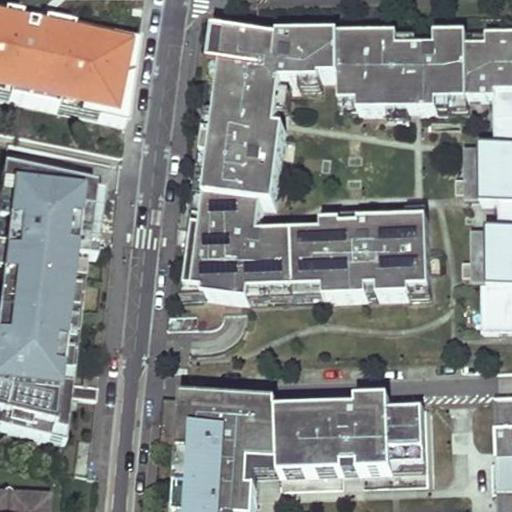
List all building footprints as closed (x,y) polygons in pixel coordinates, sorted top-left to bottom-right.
[(127,132),(139,48),(110,42),(108,51),(71,43),(73,35),(45,29),(44,35),(19,30),(21,24),(4,20),(2,29),(0,28),(0,96),(10,99),(8,108),(57,118),(59,109),(99,117),(97,126),(127,132)] [(108,51),(110,42),(73,35),(71,43),(108,51)] [(197,230),(261,241),(261,240),(263,228),(206,218),(218,144),(211,143),(212,138),(219,139),(222,125),(283,134),(284,127),(285,118),(224,108),(236,39),(224,37),(218,70),(220,70),(182,305),(206,304),(206,301),(202,300),(203,294),(186,291),(197,230)] [(400,42),(281,43),(281,48),(236,39),(224,108),(285,118),(288,99),(296,100),(298,89),(324,89),(324,85),(342,85),(342,109),(361,109),(361,119),(411,118),(411,108),(422,108),(422,118),(440,118),(440,109),(470,108),(470,104),(496,104),(497,151),(482,151),(482,153),(483,207),(483,209),(501,209),(501,234),(489,234),(489,236),(490,290),(482,290),(483,337),(511,336),(511,40),(488,40),(488,51),(469,51),(469,41),(437,41),(438,56),(430,56),(430,54),(400,54),(400,42)] [(488,51),(488,40),(469,41),(469,51),(488,51)] [(438,56),(437,41),(400,42),(400,54),(430,54),(430,56),(438,56)] [(0,96),(0,105),(8,108),(10,99),(0,96)] [(411,108),(411,118),(417,118),(422,118),(422,108),(411,108)] [(440,109),(440,118),(470,117),(470,108),(440,109)] [(59,109),(57,118),(97,126),(99,117),(59,109)] [(361,109),(342,109),(342,119),(361,119),(361,109)] [(36,146),(67,154),(74,126),(44,118),(36,146)] [(218,144),(206,218),(263,228),(266,210),(279,212),(291,135),(283,134),(222,125),(219,139),(212,138),(211,143),(218,144)] [(483,207),(482,153),(478,153),(473,153),(473,159),(466,159),(466,185),(476,185),(475,200),(466,199),(466,204),(466,207),(483,207)] [(0,344),(0,419),(24,425),(21,438),(51,444),(54,432),(68,435),(72,404),(107,408),(109,395),(73,391),(76,361),(89,362),(91,342),(79,340),(82,304),(95,306),(97,286),(85,285),(87,266),(99,267),(101,252),(89,250),(91,233),(103,234),(106,201),(107,194),(15,175),(10,228),(20,230),(15,280),(14,284),(26,285),(21,335),(20,347),(0,344)] [(458,185),(457,199),(466,199),(475,200),(476,185),(466,185),(458,185)] [(89,250),(101,252),(112,253),(118,202),(106,201),(103,234),(91,233),(89,250)] [(409,226),(430,225),(429,216),(409,217),(409,226)] [(362,232),(361,228),(361,222),(343,222),(344,228),(344,232),(362,232)] [(412,296),(432,295),(430,225),(409,226),(390,227),(390,238),(380,238),(379,227),(361,228),(362,232),(344,232),(344,228),(324,229),(324,237),(265,239),(261,240),(261,241),(197,230),(186,291),(203,294),(202,300),(206,301),(251,308),(252,298),(326,295),(327,306),(370,304),(369,295),(380,294),(380,304),(413,303),(412,296)] [(390,238),(390,227),(385,227),(379,227),(380,238),(390,238)] [(20,230),(10,228),(4,278),(15,280),(20,230)] [(490,290),(489,236),(480,236),(480,242),(473,242),(473,268),(483,268),(482,283),(473,283),(473,290),(482,290),(490,290)] [(85,285),(97,286),(99,267),(87,266),(85,285)] [(465,268),(464,282),(473,283),(482,283),(483,268),(473,268),(465,268)] [(369,295),(370,304),(380,304),(380,294),(369,295)] [(252,298),(251,308),(327,306),(326,295),(252,298)] [(412,296),(413,303),(413,306),(433,305),(432,295),(412,296)] [(79,340),(91,342),(95,306),(82,304),(79,340)] [(0,332),(0,344),(20,347),(21,335),(0,332)] [(262,420),(258,484),(282,481),(281,474),(279,415),(279,407),(184,402),(184,403),(162,403),(162,415),(201,417),(200,435),(215,435),(215,418),(262,420)] [(511,511),(511,402),(496,403),(500,511),(511,511)] [(281,474),(427,468),(425,410),(279,415),(281,474)] [(256,511),(258,484),(262,420),(215,418),(215,435),(200,435),(201,417),(162,415),(160,451),(181,452),(177,511),(256,511)] [(0,419),(0,432),(21,438),(24,425),(0,419)] [(54,432),(51,444),(67,448),(68,435),(54,432)] [(40,511),(41,501),(0,499),(0,511),(40,511)]
